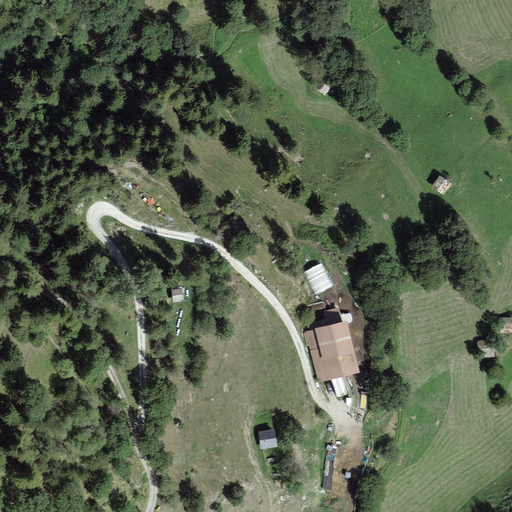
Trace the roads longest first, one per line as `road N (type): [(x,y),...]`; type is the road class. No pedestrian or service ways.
road 1 (track): [(142,436),(139,295),(98,225),(101,215),(214,246),(283,313),(322,406),(348,408),(354,397)]
road 2 (track): [(142,436),(85,325),(0,260)]
